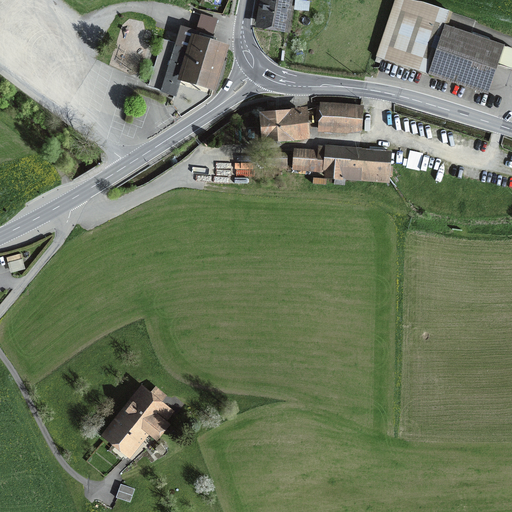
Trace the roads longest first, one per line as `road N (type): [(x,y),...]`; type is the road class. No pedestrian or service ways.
road 1 (secondary): [(511,129),(414,99),(285,82),(260,71)]
road 2 (track): [(127,466),(110,492),(68,465),(0,351)]
road 3 (unclassified): [(129,163),(0,66)]
road 4 (secondary): [(129,163),(260,71)]
road 5 (unclassified): [(71,199),(65,228),(0,312)]
